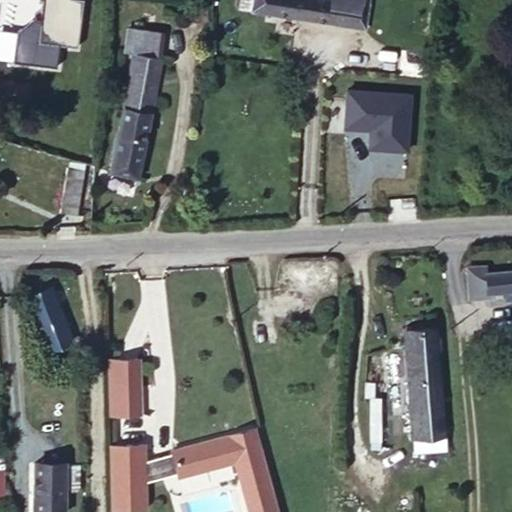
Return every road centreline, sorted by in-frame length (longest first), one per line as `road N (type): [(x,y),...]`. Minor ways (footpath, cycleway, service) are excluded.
road 1 (tertiary): [(511,226),(0,248)]
road 2 (unknown): [(349,235),(357,415),(379,511)]
